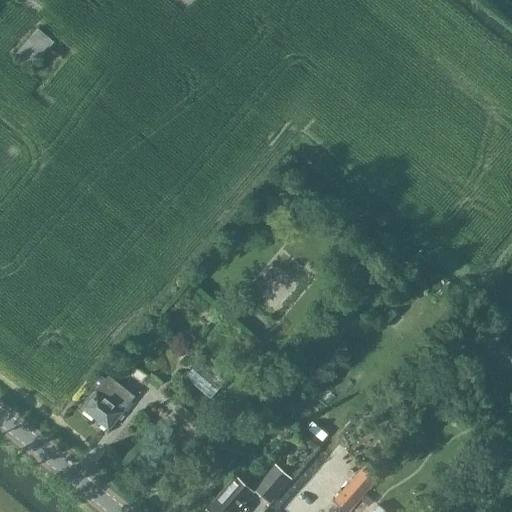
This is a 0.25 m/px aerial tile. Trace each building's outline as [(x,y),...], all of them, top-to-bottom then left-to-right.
[(19,44),(37,57),(58,31),(40,17),(19,44)] [(92,387),(96,391),(82,408),(109,430),(133,400),(125,394),(128,391),(109,375),(106,379),(101,375),(92,387)] [(212,432),(180,404),(170,416),(188,432),(177,445),(191,456),(212,432)] [(270,502),(291,478),(276,465),(255,489),(270,502)] [(347,511),(348,511),(380,477),(367,465),(335,501),(347,511)] [(211,511),(235,511),(253,492),(236,477),(208,509),(211,511)]
